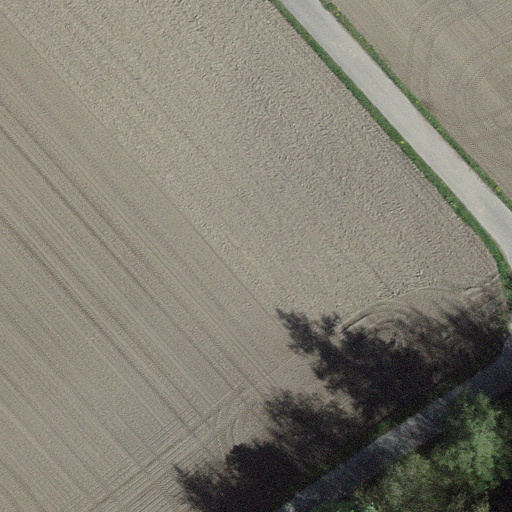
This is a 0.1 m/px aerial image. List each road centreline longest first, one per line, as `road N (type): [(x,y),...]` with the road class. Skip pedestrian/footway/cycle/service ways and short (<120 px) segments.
road 1 (track): [(511,246),(289,0)]
road 2 (unclassified): [(511,370),(310,511)]
